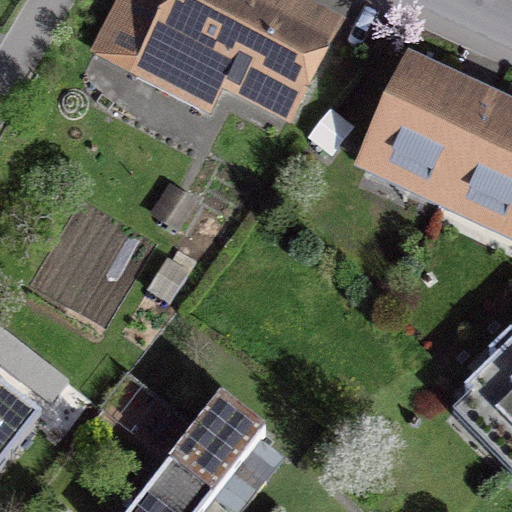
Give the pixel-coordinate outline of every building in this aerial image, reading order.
[(326,38),(251,0),(125,0),(164,20),(136,75),(204,110),(223,74),(290,108),(326,38)] [(411,75),(375,152),(511,215),(511,122),(456,97),(411,75)] [(511,338),(509,336),(489,355),(497,362),(465,392),(511,440),(511,338)] [(0,450),(32,409),(0,384),(0,450)] [(205,511),(265,438),(222,403),(133,511),(205,511)]
